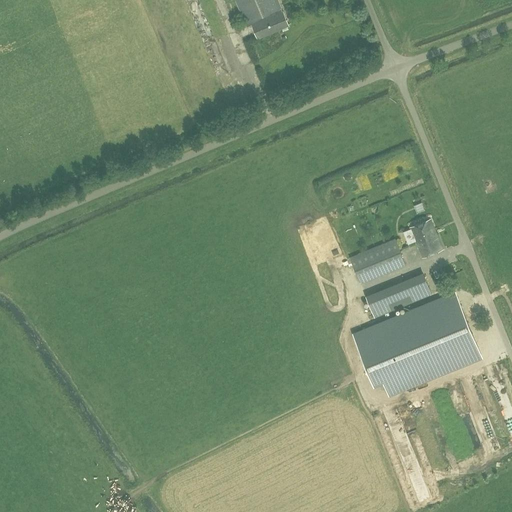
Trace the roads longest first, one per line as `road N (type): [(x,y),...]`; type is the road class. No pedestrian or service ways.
road 1 (unclassified): [(0,238),(396,70)]
road 2 (unclassified): [(511,352),(396,70)]
road 3 (unclassified): [(396,70),(511,26)]
